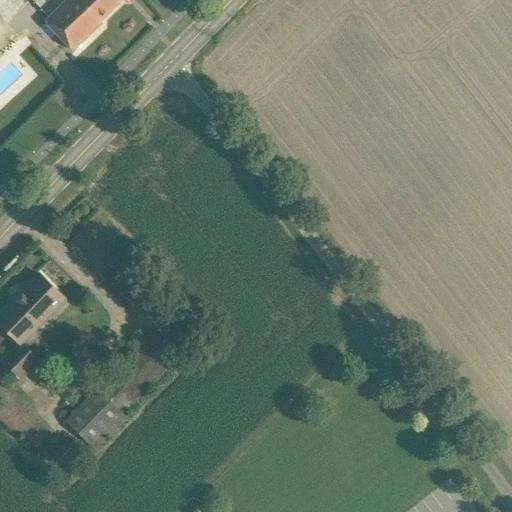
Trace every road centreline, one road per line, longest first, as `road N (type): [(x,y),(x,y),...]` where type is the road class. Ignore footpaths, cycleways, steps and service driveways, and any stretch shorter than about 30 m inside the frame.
road 1 (unclassified): [(511,482),(181,54)]
road 2 (tertiary): [(0,241),(181,54)]
